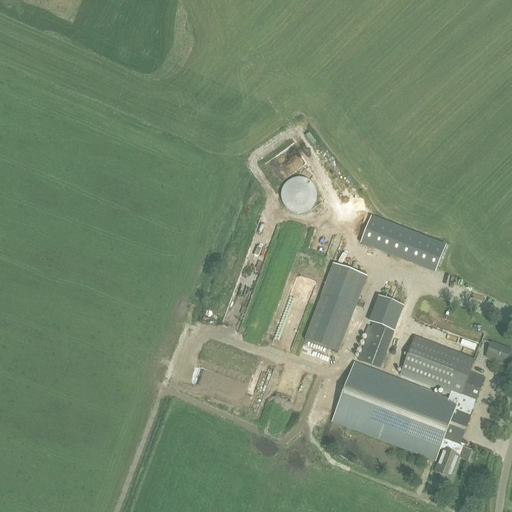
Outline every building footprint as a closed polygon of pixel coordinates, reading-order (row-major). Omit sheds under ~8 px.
[(284,186),(282,191),(281,197),(282,202),(284,207),(288,211),(293,214),(299,214),(304,214),(309,211),(313,207),(315,203),(316,198),(316,193),(314,188),(311,184),(307,181),(302,179),(297,179),(292,180),(287,183),(284,186)] [(328,254),(333,246),(324,241),(319,249),(328,254)] [(360,256),(364,254),(359,245),(354,247),(360,256)] [(328,349),(346,302),(356,306),(367,277),(335,264),(323,293),(305,341),(328,349)] [(379,291),(369,316),(395,327),(406,302),(379,291)] [(366,335),(369,337),(360,361),(380,369),(395,333),(374,325),(373,328),(369,326),(366,335)] [(485,379),(470,373),(474,361),(418,339),(403,377),(453,396),(450,402),(355,365),(334,421),(436,461),(444,442),(450,444),(447,453),(443,452),(435,473),(440,475),(439,477),(439,479),(441,481),(446,483),(448,482),(450,481),(450,479),(451,479),(460,458),(454,456),(457,446),(460,447),(473,412),(472,412),(475,403),(476,404),(485,379)] [(486,358),(505,365),(510,351),(491,344),(486,358)] [(303,353),(327,362),(329,356),(306,347),(303,353)] [(278,407),(272,424),(283,428),(288,412),(282,410),(284,403),(277,401),(275,407),(278,407)]
